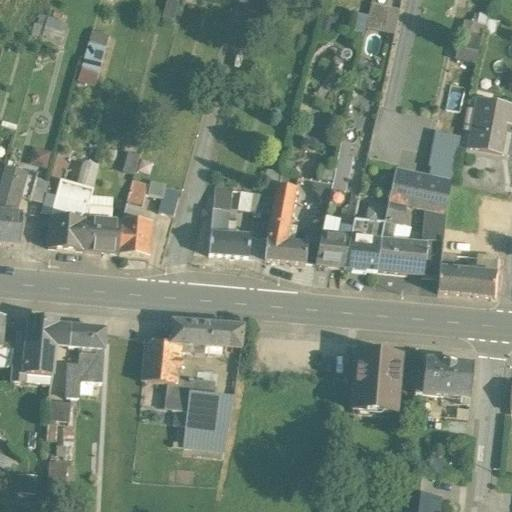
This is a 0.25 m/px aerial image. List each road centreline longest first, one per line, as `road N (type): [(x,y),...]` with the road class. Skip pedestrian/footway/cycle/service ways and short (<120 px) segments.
road 1 (secondary): [(494,327),(0,285)]
road 2 (residential): [(494,327),(475,511)]
